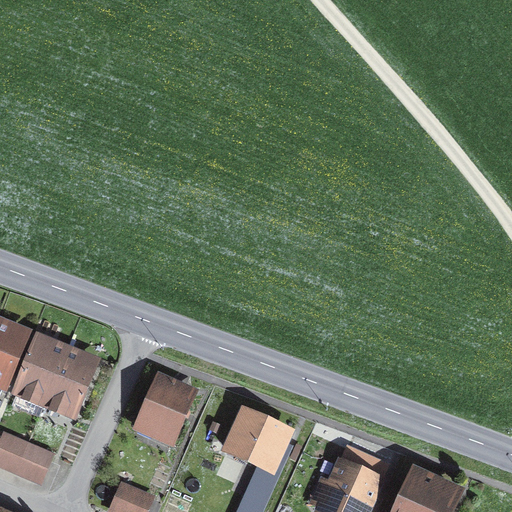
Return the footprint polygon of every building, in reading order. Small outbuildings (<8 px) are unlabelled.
[(0,325),(0,385),(4,387),(25,336),(0,325)] [(17,392),(45,404),(66,353),(38,341),(17,392)] [(66,353),(45,404),(73,415),(94,364),(66,353)] [(139,427),(172,441),(192,396),(159,382),(139,427)] [(272,472),(288,434),(244,414),(227,452),(272,472)] [(29,445),(2,434),(0,438),(0,468),(16,475),(29,445)] [(55,456),(29,445),(16,475),(43,486),(55,456)] [(342,466),(322,509),(327,511),(365,511),(378,482),(342,466)] [(453,491),(416,474),(399,511),(444,511),(453,491)] [(126,511),(149,511),(155,500),(128,488),(119,509),(126,511)] [(239,511),(253,511),(259,500),(247,495),(239,511)]
